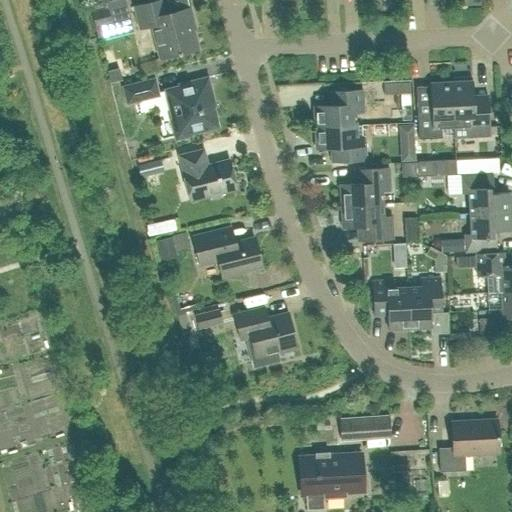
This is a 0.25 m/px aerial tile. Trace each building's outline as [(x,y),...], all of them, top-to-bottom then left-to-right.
[(198,49),(191,22),(193,22),(189,8),(168,13),(164,0),(157,0),(133,6),(139,29),(151,26),(159,59),(198,49)] [(107,8),(91,12),(95,27),(111,23),(107,8)] [(165,90),(172,118),(173,118),(178,136),(217,126),(210,97),(212,97),(207,77),(178,85),(178,87),(165,90)] [(157,93),(154,79),(122,87),(126,103),(134,101),(134,99),(157,93)] [(453,127),(465,127),(466,137),(489,135),(487,108),(473,109),(472,81),(450,82),(453,127)] [(382,83),(383,95),(409,93),(409,82),(382,83)] [(453,127),(450,82),(429,83),(430,111),(416,112),(418,139),(441,138),(441,128),(453,127)] [(356,125),(355,113),(363,112),(362,90),(327,91),(328,105),(313,106),(314,127),(356,125)] [(356,125),(314,127),(315,149),(330,148),(331,162),(365,160),(364,138),(356,138),(356,125)] [(235,190),(228,159),(207,164),(203,149),(177,155),(189,202),(210,196),(211,199),(220,196),(220,194),(235,190)] [(476,159),(477,174),(498,172),(497,158),(476,159)] [(160,172),(157,160),(137,165),(140,177),(160,172)] [(416,162),(416,176),(426,175),(425,161),(416,162)] [(401,177),(415,176),(415,162),(400,163),(401,177)] [(382,204),(381,191),(389,190),(388,168),(353,170),(354,184),(339,185),(340,206),(382,204)] [(469,213),(509,211),(508,192),(493,193),(492,174),(460,176),(461,193),(468,193),(469,213)] [(382,204),(340,206),(341,227),(356,227),(357,241),(392,239),(391,216),(382,217),(382,204)] [(509,211),(469,213),(470,234),(464,234),(465,252),(496,250),(495,231),(511,230),(509,211)] [(339,225),(319,231),(322,242),(342,236),(339,225)] [(199,265),(218,261),(222,277),(261,267),(253,237),(233,242),(230,227),(192,236),(199,265)] [(425,255),(433,259),(434,272),(446,271),(445,255),(429,246),(425,255)] [(485,276),(487,276),(488,292),(500,291),(500,292),(511,291),(511,265),(504,266),(503,252),(475,253),(475,268),(485,267),(485,276)] [(407,287),(409,329),(430,328),(429,313),(441,312),(440,277),(420,278),(420,286),(407,287)] [(409,329),(407,287),(393,288),(393,280),(371,281),(373,316),(387,315),(388,330),(409,329)] [(511,291),(500,292),(501,309),(487,309),(487,318),(478,319),(479,333),(507,332),(506,318),(511,317),(511,291)] [(264,307),(232,315),(239,339),(249,337),(254,356),(296,346),(288,315),(267,320),(264,307)] [(194,314),(198,329),(222,323),(219,308),(194,314)] [(20,354),(40,351),(38,337),(18,341),(20,354)] [(339,419),(341,438),(388,435),(387,416),(381,416),(358,418),(339,419)] [(497,438),(496,420),(450,422),(452,447),(438,448),(439,472),(465,470),(464,454),(496,453),(495,438),(497,438)] [(69,453),(51,453),(51,471),(69,471),(69,453)] [(346,497),(346,492),(363,491),(360,453),(298,457),(301,495),(322,493),(322,499),(346,497)]
